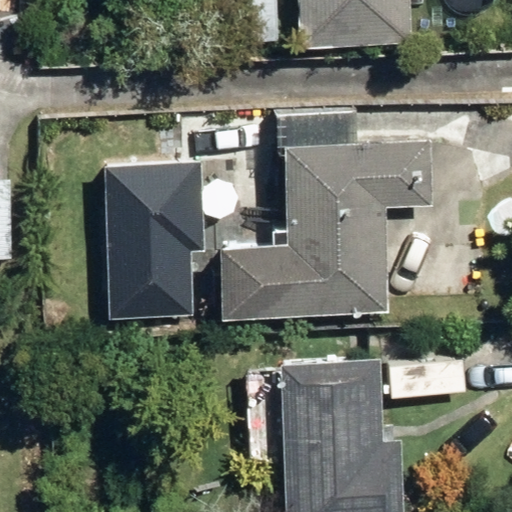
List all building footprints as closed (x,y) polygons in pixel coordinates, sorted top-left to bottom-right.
[(218,0),(219,36),(279,34),(278,0),(218,0)] [(299,0),(300,37),(411,34),(409,0),(299,0)] [(224,301),(224,308),(388,302),(385,199),(434,197),(431,131),(359,135),(357,98),(275,101),(276,136),(284,136),(287,234),(222,236),(221,243),(205,244),(207,301),(224,301)] [(112,319),(191,316),(189,247),(199,247),(196,165),(107,168),(112,319)] [(0,173),(0,253),(12,253),(9,173),(0,173)] [(280,352),(285,511),(405,511),(403,432),(383,433),(380,348),(280,352)]
